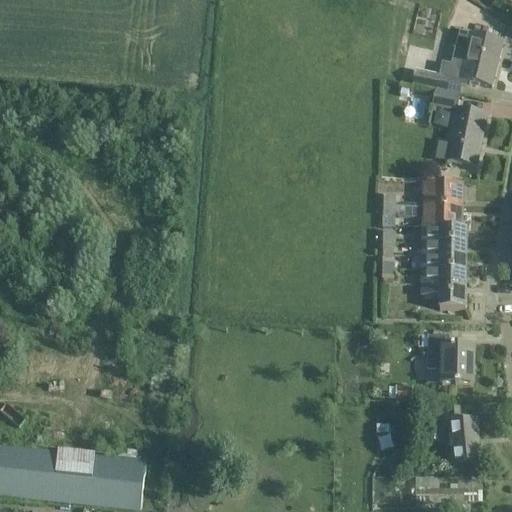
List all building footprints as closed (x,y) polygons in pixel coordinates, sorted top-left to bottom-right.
[(414,73),(412,88),(434,93),(435,93),(458,98),(461,83),(491,90),(502,44),(459,33),(455,51),(468,54),(461,82),(414,73)] [(434,93),(431,109),(455,113),(445,163),(475,169),(485,118),(455,112),(458,98),(435,93),(434,93)] [(423,187),(423,209),(462,210),(462,187),(423,187)] [(383,199),(382,209),(394,209),(395,199),(383,199)] [(394,219),(394,209),(382,209),(382,218),(394,219)] [(462,232),(462,210),(423,209),(422,231),(462,232)] [(422,231),(422,245),(465,246),(466,232),(462,232),(422,231)] [(382,235),(382,244),(394,245),(394,235),(382,235)] [(394,254),(394,245),(382,244),(382,254),(394,254)] [(465,260),(465,246),(422,245),(422,259),(465,260)] [(422,259),(421,273),(465,274),(465,260),(422,259)] [(381,263),(381,272),(393,272),(394,263),(381,263)] [(393,282),(393,272),(381,272),(381,282),(393,282)] [(465,288),(465,274),(421,273),(421,287),(465,288)] [(464,312),(465,288),(421,287),(421,299),(439,300),(439,312),(464,312)] [(427,338),(427,363),(441,363),(441,389),(473,389),(473,351),(448,350),(448,338),(427,338)] [(412,390),(395,390),(395,403),(411,404),(412,390)] [(0,434),(28,437),(30,425),(24,425),(25,413),(0,410),(0,434)] [(452,469),(480,466),(476,422),(464,424),(463,411),(438,413),(439,427),(448,426),(452,469)] [(0,498),(132,511),(140,511),(145,466),(0,450),(0,498)] [(415,506),(443,506),(443,492),(429,493),(429,481),(414,481),(415,506)] [(456,493),(457,506),(481,505),(480,481),(463,481),(464,492),(456,493)]
